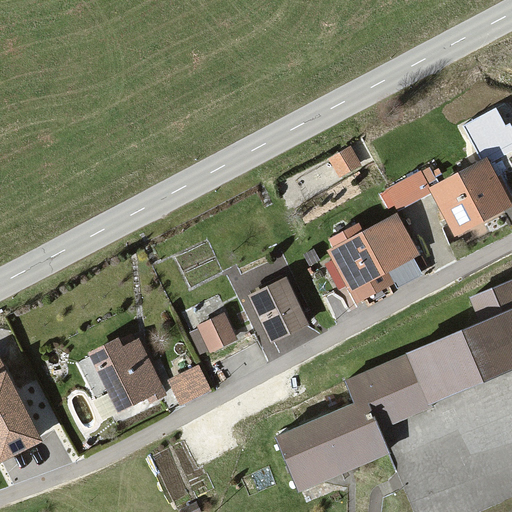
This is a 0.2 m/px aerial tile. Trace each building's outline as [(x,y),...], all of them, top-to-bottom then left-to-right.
[(486,170),(431,198),(452,238),(507,210),(486,170)] [(418,178),(383,196),(393,214),(427,196),(418,178)] [(397,222),(330,261),(352,300),(420,260),(397,222)] [(287,285),(247,305),(267,348),(308,329),(287,285)] [(385,462),(373,435),(511,374),(511,288),(471,307),(482,331),(348,389),(358,410),(275,445),(298,499),(385,462)] [(92,365),(113,417),(163,396),(141,345),(92,365)] [(0,462),(43,441),(0,357),(0,462)]
